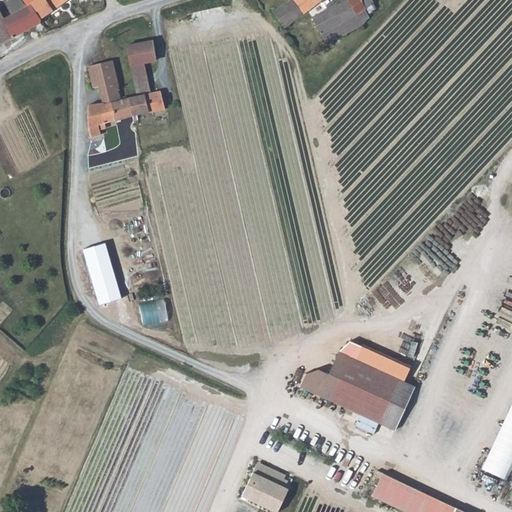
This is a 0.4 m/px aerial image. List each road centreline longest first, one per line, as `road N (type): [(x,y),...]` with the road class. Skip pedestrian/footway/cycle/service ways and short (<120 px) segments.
road 1 (track): [(71,38),(76,164),(66,230),(84,309),(499,511)]
road 2 (track): [(266,400),(292,352),(421,304),(511,164)]
road 3 (unclassified): [(0,67),(169,0)]
road 4 (track): [(266,400),(218,511)]
